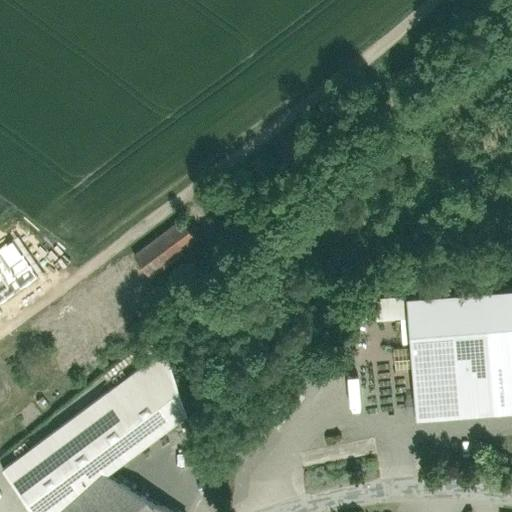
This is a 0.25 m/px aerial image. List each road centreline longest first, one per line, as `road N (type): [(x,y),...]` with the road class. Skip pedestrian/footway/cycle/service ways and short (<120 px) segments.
road 1 (residential): [(290,511),(411,486),(511,492)]
road 2 (unknown): [(381,38),(406,82),(511,76)]
